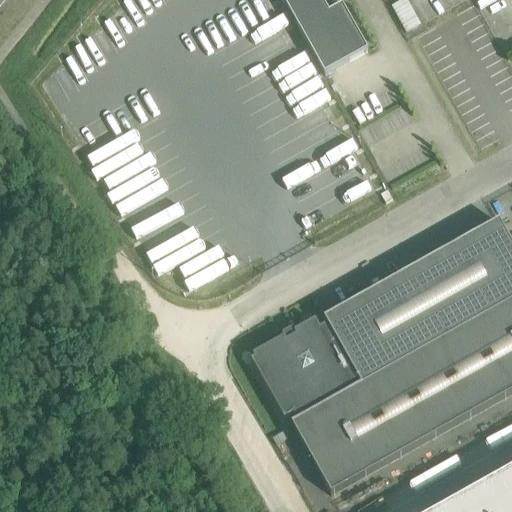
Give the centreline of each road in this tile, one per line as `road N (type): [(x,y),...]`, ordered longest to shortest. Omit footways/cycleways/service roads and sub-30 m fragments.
road 1 (unclassified): [(511,169),(198,346)]
road 2 (unclassified): [(198,346),(294,511)]
